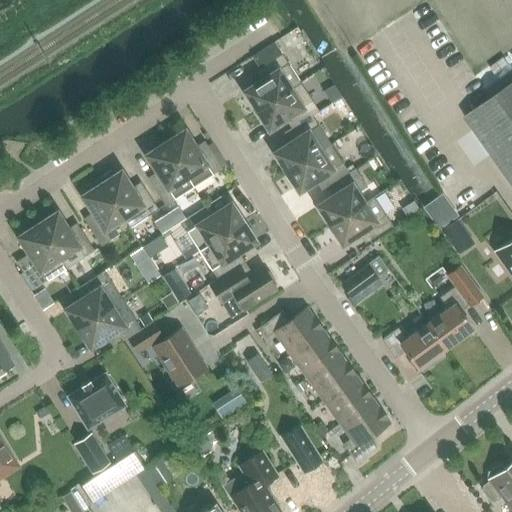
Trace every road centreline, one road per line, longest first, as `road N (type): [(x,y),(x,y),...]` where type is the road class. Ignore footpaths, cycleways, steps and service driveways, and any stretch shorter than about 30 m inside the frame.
road 1 (residential): [(0,212),(196,86)]
road 2 (residential): [(315,278),(196,86)]
road 3 (residential): [(435,448),(315,278)]
road 4 (residential): [(0,400),(55,365),(49,340),(0,262)]
road 5 (residential): [(213,346),(315,278)]
